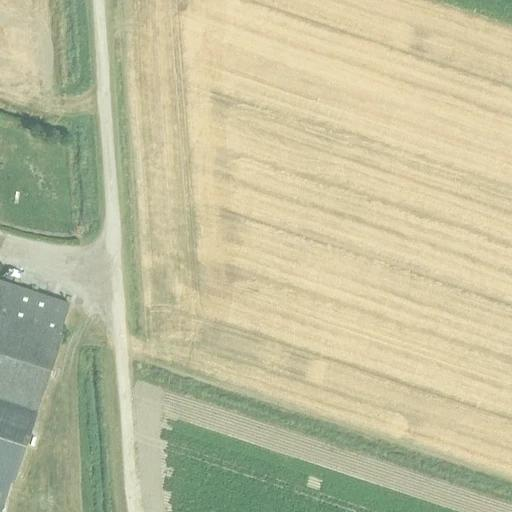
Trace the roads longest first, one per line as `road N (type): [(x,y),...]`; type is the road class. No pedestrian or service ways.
road 1 (unclassified): [(113,264),(96,0)]
road 2 (unclassified): [(132,511),(113,264)]
